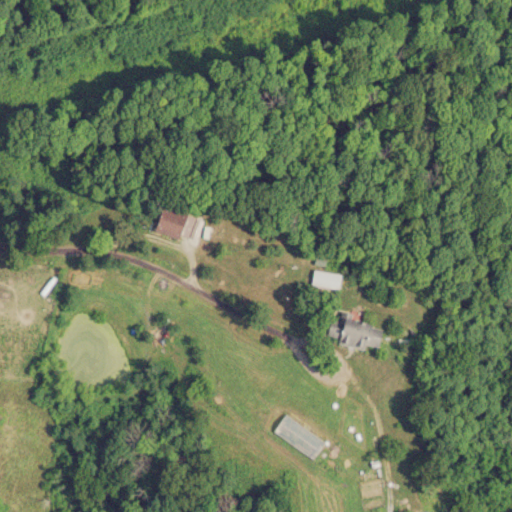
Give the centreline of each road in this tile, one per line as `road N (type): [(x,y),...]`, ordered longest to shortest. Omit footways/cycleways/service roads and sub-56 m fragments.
road 1 (residential): [(275,359),(198,298),(0,263)]
road 2 (residential): [(198,298),(219,351),(248,375),(270,380),(275,359)]
